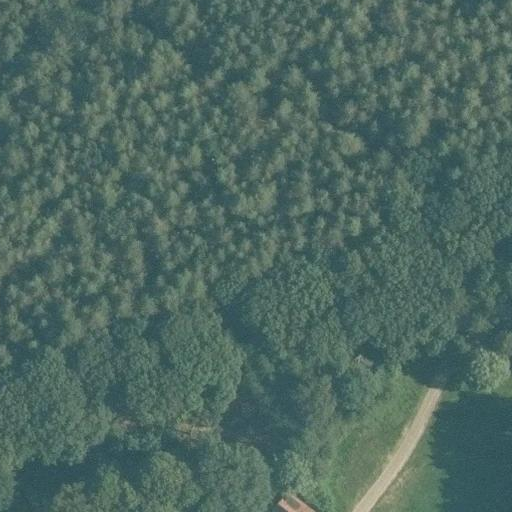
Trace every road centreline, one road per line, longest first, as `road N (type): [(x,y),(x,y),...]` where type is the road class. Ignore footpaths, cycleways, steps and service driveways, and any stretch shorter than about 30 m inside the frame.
road 1 (track): [(0,431),(511,237)]
road 2 (unclassified): [(360,511),(413,435),(474,319),(511,296)]
